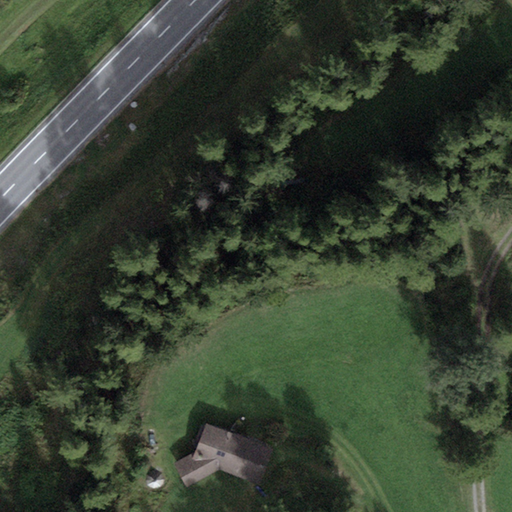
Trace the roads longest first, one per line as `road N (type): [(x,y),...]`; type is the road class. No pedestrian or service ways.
road 1 (primary): [(196,0),(0,199)]
road 2 (track): [(482,511),(469,363),(481,304),(511,243)]
